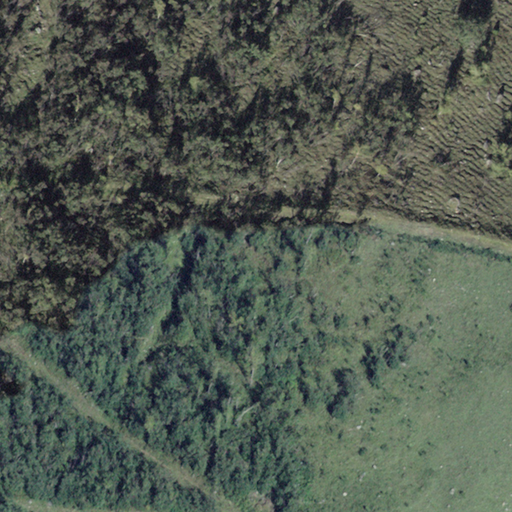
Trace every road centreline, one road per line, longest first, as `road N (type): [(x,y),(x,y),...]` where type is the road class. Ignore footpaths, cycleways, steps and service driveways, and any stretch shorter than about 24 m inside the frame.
road 1 (track): [(0,180),(244,207),(511,258)]
road 2 (track): [(222,511),(0,346)]
